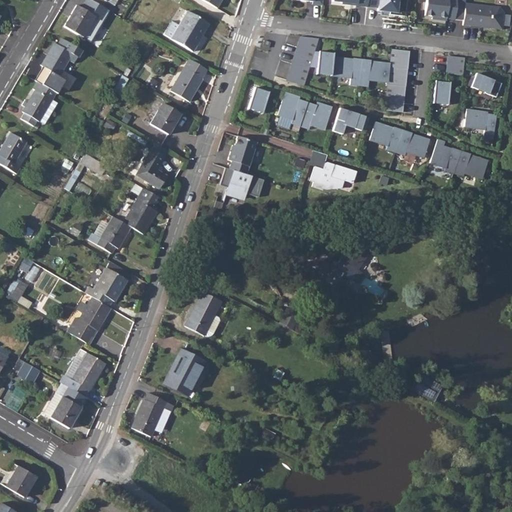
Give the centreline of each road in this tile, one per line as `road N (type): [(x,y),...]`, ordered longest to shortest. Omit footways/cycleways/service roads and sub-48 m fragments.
road 1 (tertiary): [(82,473),(120,392),(252,16)]
road 2 (residential): [(252,16),(511,53)]
